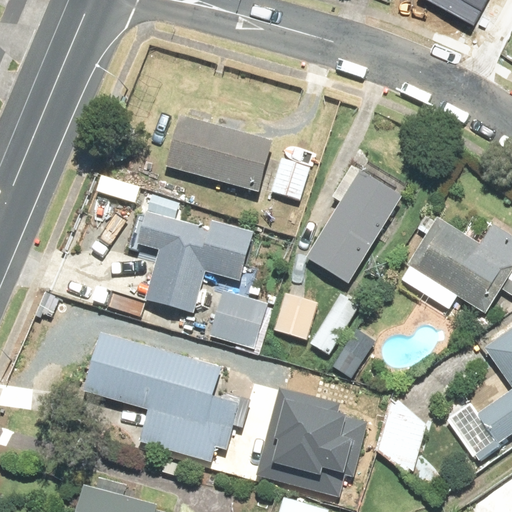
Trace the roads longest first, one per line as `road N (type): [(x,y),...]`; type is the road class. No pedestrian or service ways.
road 1 (residential): [(511,122),(412,62),(223,0)]
road 2 (tertiary): [(90,0),(0,215)]
